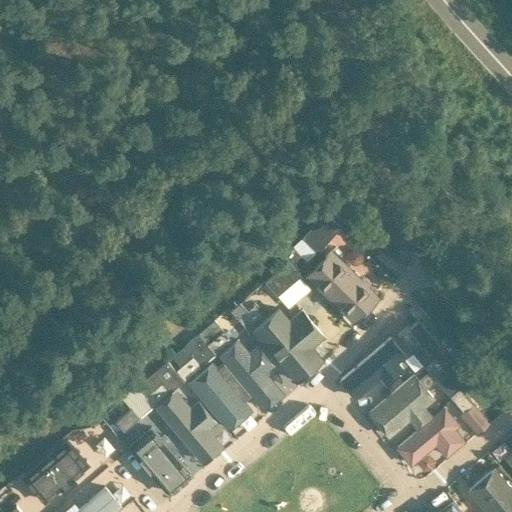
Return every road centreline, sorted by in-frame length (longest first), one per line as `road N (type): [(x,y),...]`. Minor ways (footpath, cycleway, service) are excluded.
road 1 (unclassified): [(179,511),(181,498),(308,393)]
road 2 (unclassified): [(308,393),(425,260)]
road 3 (unclassified): [(419,495),(308,393)]
road 4 (unclassified): [(419,495),(511,411)]
road 5 (unclassified): [(511,345),(425,260)]
